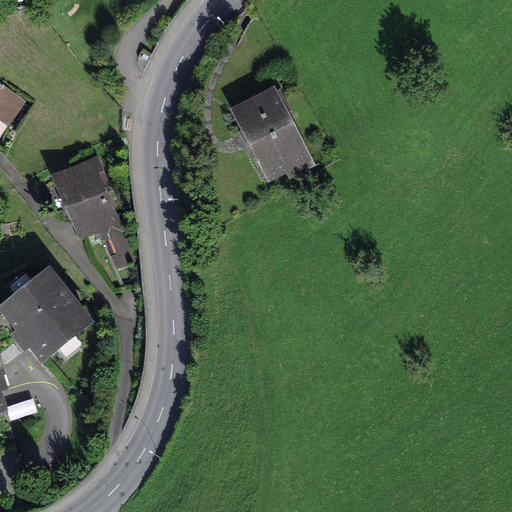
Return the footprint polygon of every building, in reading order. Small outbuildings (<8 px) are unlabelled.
[(0,82),(0,121),(12,129),(30,101),(0,82)] [(275,89),(230,112),(268,186),(313,162),(275,89)] [(95,159),(52,177),(81,244),(100,237),(113,231),(124,227),(95,159)] [(113,231),(100,237),(116,272),(129,266),(113,231)] [(50,270),(0,311),(0,316),(17,337),(12,341),(25,357),(30,353),(44,369),(96,326),(50,270)] [(0,417),(7,415),(2,397),(9,395),(2,373),(0,373),(0,417)]
